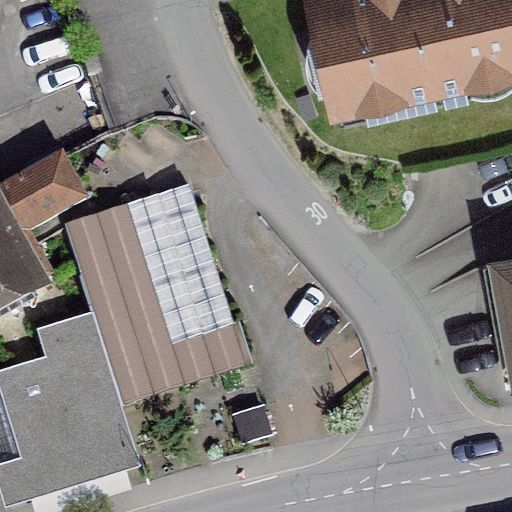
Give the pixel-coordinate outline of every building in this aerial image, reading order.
[(511,0),(347,0),(329,3),(351,127),(511,97),(511,0)] [(43,112),(0,133),(0,174),(3,180),(62,150),(43,112)] [(0,194),(0,305),(51,274),(22,227),(82,190),(61,157),(0,194)] [(0,354),(0,475),(4,487),(116,454),(100,399),(241,357),(192,192),(70,229),(99,325),(0,354)] [(511,248),(490,253),(510,373),(511,372),(511,248)]
